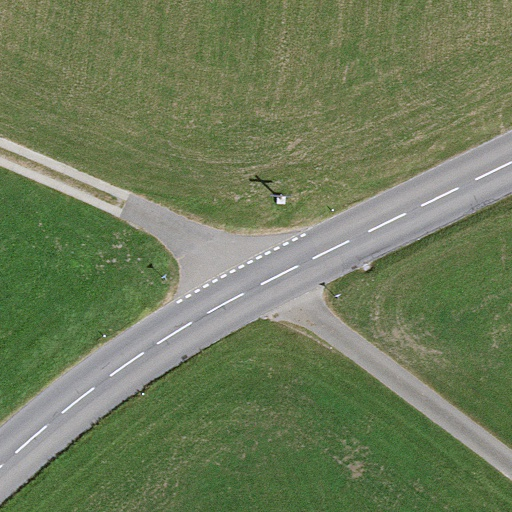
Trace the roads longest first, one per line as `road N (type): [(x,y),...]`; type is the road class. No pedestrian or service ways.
road 1 (track): [(511,458),(273,277),(0,154)]
road 2 (tertiary): [(511,156),(136,351),(0,462)]
